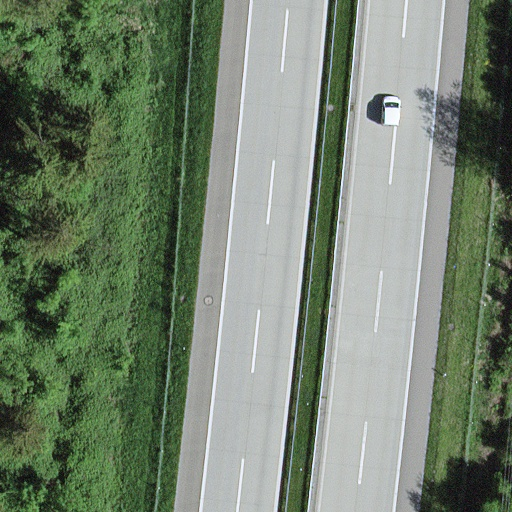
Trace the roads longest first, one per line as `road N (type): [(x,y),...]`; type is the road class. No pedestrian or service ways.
road 1 (motorway): [(351,511),(408,0)]
road 2 (motorway): [(288,0),(232,511)]
